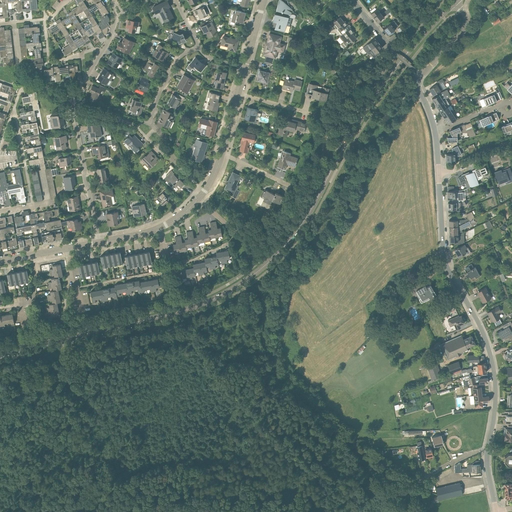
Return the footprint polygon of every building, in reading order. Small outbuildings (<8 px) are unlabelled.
[(6,0),(7,3),(17,2),(18,5),(15,5),(16,12),(23,11),(23,9),(22,1),(21,0),(6,0)] [(21,0),(22,1),(30,0),(31,10),(38,9),(37,3),(36,3),(35,0),(21,0)] [(76,0),(80,5),(71,10),(72,11),(75,15),(83,10),(88,19),(92,16),(91,13),(88,9),(83,1),(82,0),(76,0)] [(276,29),(284,31),(283,31),(284,27),(285,27),(285,28),(286,25),(289,26),(292,18),(288,17),(289,13),(293,14),(293,11),(281,0),(278,0),(276,11),(278,11),(277,14),(275,13),(273,20),(278,21),(276,29)] [(101,1),(96,4),(88,9),(91,13),(98,9),(102,16),(101,16),(101,17),(100,18),(100,19),(100,20),(101,21),(101,22),(97,24),(101,30),(109,26),(106,23),(108,22),(109,20),(109,19),(109,18),(107,15),(109,13),(104,5),(103,5),(101,1)] [(173,18),(168,7),(170,6),(167,1),(153,7),(155,13),(160,11),(165,22),(173,18)] [(207,15),(203,7),(208,5),(206,1),(198,5),(199,8),(193,11),(195,15),(198,14),(200,18),(207,15)] [(0,3),(0,7),(2,7),(3,16),(0,16),(0,18),(3,18),(8,18),(8,12),(8,11),(7,3),(2,3),(0,3)] [(377,22),(390,12),(387,9),(382,13),(383,14),(382,15),(380,12),(377,9),(371,14),(374,17),(373,17),(377,22)] [(243,23),(246,13),(236,10),(235,13),(233,13),(231,21),(235,22),(236,21),(241,22),(243,23)] [(75,15),(72,11),(68,14),(69,16),(61,21),(64,26),(72,21),(77,29),(82,26),(81,26),(80,23),(75,15)] [(102,31),(101,30),(97,24),(92,16),(88,19),(93,27),(85,32),(88,37),(96,32),(98,34),(102,31)] [(344,21),(340,17),(336,20),(335,19),(329,24),(332,27),(334,26),(341,35),(339,36),(346,45),(351,41),(352,42),(357,38),(353,34),(355,32),(350,27),(349,28),(348,26),(348,25),(345,21),(344,21)] [(64,26),(61,21),(60,19),(55,21),(57,24),(49,29),(52,34),(60,29),(65,37),(69,35),(64,26)] [(138,26),(139,22),(127,20),(126,27),(130,28),(129,31),(135,32),(136,26),(138,26)] [(213,34),(217,32),(212,22),(201,27),(204,33),(206,32),(209,38),(214,36),(213,34)] [(393,26),(391,23),(383,29),(387,35),(398,26),(396,23),(393,26)] [(38,26),(29,27),(29,24),(24,25),(24,28),(25,31),(25,33),(29,33),(29,34),(32,33),(33,42),(39,42),(38,33),(40,33),(39,27),(38,28),(38,26)] [(91,41),(90,39),(88,37),(85,32),(82,26),(77,29),(83,38),(75,43),(77,47),(78,48),(86,43),(86,42),(87,41),(88,43),(91,41)] [(177,33),(175,29),(173,30),(170,29),(169,33),(171,34),(172,35),(171,38),(178,41),(179,44),(186,40),(183,33),(180,34),(177,33)] [(279,44),(281,37),(269,34),(267,43),(269,44),(268,47),(266,46),(264,52),(263,55),(266,56),(275,58),(277,50),(280,50),(280,47),(284,48),(285,45),(279,44)] [(75,43),(71,37),(69,35),(65,37),(70,46),(62,51),(65,56),(74,50),(73,50),(77,47),(75,43)] [(131,49),(134,42),(124,37),(121,44),(119,43),(117,48),(125,52),(127,47),(131,49)] [(235,51),(238,41),(223,37),(221,44),(229,46),(228,49),(235,51)] [(365,54),(367,52),(378,43),(375,38),(363,47),(366,51),(364,52),(365,54)] [(35,58),(41,57),(40,49),(42,48),(41,43),(39,43),(39,42),(33,42),(26,43),(26,46),(27,48),(30,48),(31,49),(34,48),(35,58)] [(367,52),(373,59),(380,54),(378,51),(382,48),(378,43),(367,52)] [(6,48),(6,45),(0,45),(0,54),(0,57),(2,57),(3,60),(3,63),(0,63),(0,65),(3,66),(8,66),(8,63),(7,60),(7,57),(7,54),(7,51),(6,48)] [(166,57),(168,53),(163,50),(165,48),(159,45),(156,51),(154,55),(163,61),(165,57),(166,57)] [(116,68),(123,59),(114,53),(107,63),(116,68)] [(41,58),(41,57),(35,58),(28,58),(28,61),(28,63),(32,63),(32,64),(36,64),(37,73),(43,72),(42,64),(43,64),(43,58),(41,58)] [(201,62),(197,59),(197,58),(195,57),(189,65),(193,68),(194,66),(201,71),(206,65),(202,62),(201,62)] [(153,78),(156,74),(155,73),(160,66),(149,59),(143,69),(148,72),(147,74),(153,78)] [(59,68),(60,74),(69,73),(69,76),(71,76),(71,80),(76,79),(74,66),(73,66),(73,65),(66,65),(66,67),(59,68)] [(61,81),(60,74),(59,68),(58,68),(58,66),(52,67),(52,69),(44,69),(44,75),(53,74),(54,78),(55,78),(56,82),(61,81)] [(106,85),(113,74),(104,68),(97,79),(106,85)] [(268,87),(268,84),(267,83),(270,73),(259,70),(256,81),(260,82),(260,85),(261,85),(260,87),(261,87),(261,88),(266,89),(267,86),(268,87)] [(224,82),(226,72),(222,71),(222,74),(217,72),(215,80),(217,81),(215,87),(223,89),(225,82),(224,82)] [(192,85),(194,81),(184,75),(181,80),(182,80),(178,87),(181,89),(180,89),(186,93),(191,84),(192,85)] [(146,93),(148,89),(147,89),(150,83),(146,82),(148,79),(142,76),(136,88),(142,90),(142,91),(146,93)] [(452,81),(453,84),(462,80),(461,76),(452,81)] [(443,89),(440,84),(444,81),(442,78),(436,82),(438,84),(437,85),(437,84),(429,89),(433,95),(443,89)] [(294,82),(285,79),(282,88),(292,91),(293,89),(299,91),(302,82),(295,80),(294,82)] [(322,92),(316,90),(317,86),(309,84),(306,93),(312,95),(312,97),(321,99),(326,100),(329,89),(323,88),(322,92)] [(98,88),(92,85),(89,91),(93,93),(90,99),(96,102),(101,90),(104,91),(106,88),(100,85),(98,88)] [(1,86),(0,89),(0,91),(9,94),(6,101),(11,103),(16,88),(11,87),(11,89),(1,86)] [(432,99),(436,105),(443,100),(450,97),(449,93),(447,94),(446,91),(439,94),(432,99)] [(33,110),(35,110),(39,109),(36,92),(31,93),(32,95),(22,97),(23,103),(32,102),(33,110)] [(218,108),(219,102),(218,102),(220,95),(209,92),(208,97),(210,97),(207,108),(215,110),(216,107),(218,108)] [(482,107),(502,99),(499,92),(479,100),(482,107)] [(185,98),(177,94),(175,97),(173,95),(167,104),(170,105),(170,106),(175,109),(181,99),(183,101),(185,98)] [(0,98),(0,103),(5,106),(2,112),(7,114),(11,103),(6,101),(0,98)] [(140,116),(143,107),(141,106),(142,102),(133,99),(130,109),(136,112),(135,115),(140,116)] [(443,100),(436,105),(440,111),(450,106),(447,101),(445,103),(443,100)] [(450,105),(450,106),(440,111),(444,117),(454,111),(450,105)] [(255,123),(255,124),(255,123),(256,123),(257,122),(257,121),(256,121),(256,120),(255,120),(258,110),(248,107),(244,119),(249,120),(248,122),(255,123)] [(170,128),(176,115),(164,109),(157,122),(170,128)] [(35,110),(33,110),(20,113),(21,118),(31,116),(31,121),(32,123),(37,122),(35,110)] [(454,111),(444,117),(448,124),(456,119),(453,115),(454,115),(454,114),(455,114),(454,111)] [(482,126),(499,119),(496,112),(479,119),(482,126)] [(59,118),(59,114),(50,116),(52,124),(53,124),(54,128),(64,126),(63,117),(59,118)] [(209,121),(200,119),(198,126),(207,129),(206,134),(213,136),(217,122),(209,120),(209,121)] [(306,123),(295,120),(294,122),(286,120),(284,127),(280,125),(278,134),(287,137),(289,130),(294,131),(294,129),(304,132),(306,123)] [(504,133),(511,129),(511,121),(501,126),(504,133)] [(37,122),(32,123),(29,123),(27,124),(25,124),(22,125),(23,130),(22,130),(23,133),(27,132),(27,130),(26,130),(26,129),(33,128),(34,135),(39,134),(37,122)] [(97,126),(97,124),(88,125),(89,132),(90,132),(91,138),(97,137),(96,135),(101,134),(100,125),(97,126)] [(466,129),(464,124),(460,126),(459,127),(449,131),(451,135),(451,137),(448,137),(448,142),(457,141),(457,133),(464,131),(464,133),(467,133),(470,138),(476,136),(472,127),(466,130),(466,129)] [(253,143),(255,135),(243,132),(241,140),(243,140),(240,150),(248,152),(251,142),(253,143)] [(39,134),(34,135),(24,137),(25,142),(35,140),(36,147),(41,146),(39,134)] [(57,149),(66,147),(65,140),(67,139),(66,135),(54,137),(57,149)] [(137,138),(137,137),(134,135),(132,137),(129,135),(127,137),(127,138),(126,139),(124,140),(129,145),(136,152),(140,149),(139,148),(143,144),(137,138)] [(202,141),(196,139),(193,147),(196,147),(195,151),(194,151),(192,157),(196,159),(195,160),(201,162),(204,154),(203,154),(207,143),(202,141)] [(106,150),(105,145),(105,142),(99,143),(100,146),(92,147),(93,154),(97,153),(98,158),(109,156),(107,149),(106,150)] [(41,146),(36,147),(29,148),(27,148),(27,153),(37,151),(39,158),(44,157),(41,146)] [(446,162),(454,162),(454,161),(454,158),(457,157),(462,155),(458,146),(452,148),(452,154),(446,154),(446,162)] [(155,156),(153,155),(153,154),(151,151),(145,157),(144,156),(141,159),(150,168),(157,161),(156,160),(158,159),(155,156)] [(277,166),(285,169),(287,164),(295,167),(298,159),(290,156),(290,154),(283,151),(281,159),(280,158),(277,166)] [(59,166),(71,164),(70,156),(58,158),(59,166)] [(41,170),(45,169),(46,169),(44,157),(39,158),(29,160),(30,165),(40,163),(41,170)] [(109,182),(106,167),(97,169),(98,176),(97,176),(98,180),(99,179),(100,184),(103,183),(109,182)] [(468,172),(473,186),(479,184),(475,176),(481,174),(482,175),(487,173),(485,167),(480,169),(480,168),(468,172)] [(57,168),(51,169),(51,171),(52,174),(52,176),(59,175),(57,168)] [(7,185),(8,190),(23,187),(20,169),(10,171),(11,173),(14,172),(15,180),(17,180),(17,183),(9,185),(7,185)] [(495,173),(499,184),(509,180),(509,181),(511,179),(511,174),(510,170),(502,173),(501,170),(495,173)] [(175,175),(174,174),(172,171),(168,174),(169,175),(165,179),(168,182),(167,183),(171,187),(174,184),(176,187),(178,185),(182,189),(186,185),(180,180),(181,179),(177,175),(176,175),(175,175)] [(234,198),(238,191),(235,187),(240,176),(232,172),(228,180),(229,181),(228,182),(227,183),(227,184),(225,189),(229,191),(231,196),(234,198)] [(473,186),(468,172),(461,175),(462,176),(458,178),(459,179),(458,180),(460,185),(465,183),(467,188),(473,186)] [(72,178),(72,175),(62,177),(64,189),(66,189),(66,190),(74,188),(73,185),(75,184),(74,177),(72,178)] [(23,187),(8,190),(9,198),(11,198),(11,194),(17,193),(17,197),(18,197),(20,203),(26,202),(23,187)] [(103,207),(112,206),(110,196),(113,196),(112,189),(100,191),(103,207)] [(8,190),(0,191),(0,196),(2,196),(4,195),(5,199),(3,199),(4,206),(11,205),(9,198),(8,190)] [(163,206),(168,201),(167,201),(170,198),(167,194),(168,193),(166,190),(157,197),(161,201),(159,202),(163,206)] [(275,194),(265,190),(261,197),(264,199),(261,205),(271,210),(272,206),(270,205),(272,200),(280,204),(283,196),(275,193),(275,194)] [(451,203),(459,202),(462,202),(465,200),(465,198),(463,198),(462,192),(456,192),(456,191),(448,191),(448,199),(451,199),(451,203)] [(77,202),(76,196),(67,198),(70,211),(80,209),(79,202),(77,202)] [(462,202),(459,202),(451,203),(448,203),(448,209),(457,209),(457,206),(462,206),(462,205),(464,205),(468,203),(466,200),(465,200),(462,202)] [(132,207),(134,216),(139,215),(139,214),(146,212),(144,204),(132,207)] [(44,212),(46,222),(50,221),(49,217),(53,216),(52,210),(44,212)] [(109,226),(120,224),(117,212),(107,214),(109,226)] [(449,220),(449,227),(458,226),(469,220),(475,219),(472,212),(466,214),(468,218),(464,220),(449,220)] [(30,220),(31,225),(35,224),(34,220),(38,219),(37,213),(29,215),(30,220)] [(14,217),(16,228),(20,227),(19,223),(23,222),(22,216),(14,217)] [(61,224),(61,222),(61,219),(50,221),(46,222),(47,227),(47,230),(52,229),(51,226),(61,224)] [(77,219),(67,221),(68,224),(68,228),(72,227),(73,231),(82,229),(80,221),(77,222),(77,219)] [(458,226),(449,227),(449,235),(458,235),(458,231),(476,223),(475,219),(469,220),(458,226)] [(47,227),(46,222),(35,224),(31,225),(32,230),(32,232),(37,231),(36,229),(47,227)] [(216,222),(213,222),(216,237),(222,236),(221,228),(217,228),(216,222)] [(31,225),(20,227),(16,228),(17,235),(22,234),(22,232),(32,230),(31,225)] [(0,228),(0,235),(0,236),(5,235),(4,233),(15,231),(14,226),(6,228),(0,228)] [(209,238),(208,232),(205,233),(204,226),(201,227),(204,242),(210,241),(210,238),(209,238)] [(197,237),(194,238),(193,231),(190,232),(193,247),(199,245),(198,243),(197,237)] [(54,242),(54,240),(53,234),(53,233),(51,233),(48,234),(48,235),(42,236),(43,242),(49,241),(50,242),(54,242)] [(463,244),(462,233),(458,235),(449,235),(450,242),(456,242),(456,245),(461,244),(463,244)] [(5,235),(0,236),(2,248),(18,245),(16,238),(13,238),(13,240),(6,241),(5,235)] [(186,248),(185,242),(182,243),(181,236),(178,236),(181,251),(187,250),(187,248),(186,248)] [(33,244),(31,238),(23,240),(23,239),(18,240),(20,247),(33,244)] [(460,256),(464,254),(466,256),(471,253),(467,248),(466,248),(464,245),(459,248),(458,247),(454,250),(457,254),(456,254),(457,255),(459,255),(460,256)] [(216,256),(217,256),(218,261),(221,260),(221,264),(224,263),(222,252),(216,253),(216,256)] [(206,266),(209,266),(210,269),(213,269),(211,257),(204,258),(205,262),(206,266)] [(193,264),(194,268),(194,272),(195,272),(198,272),(198,275),(201,275),(199,263),(193,264)] [(49,269),(50,272),(61,270),(60,264),(52,265),(53,269),(49,269)] [(474,268),(472,264),(468,266),(468,267),(465,269),(466,271),(467,271),(470,278),(474,276),(476,278),(480,276),(475,267),(474,268)] [(190,280),(188,269),(181,270),(183,278),(186,277),(187,281),(190,280)] [(59,277),(55,278),(51,278),(52,282),(48,282),(49,285),(60,283),(59,277)] [(154,291),(151,280),(145,281),(147,289),(150,289),(151,292),(154,291)] [(426,286),(423,280),(412,286),(414,291),(416,290),(421,300),(428,297),(431,301),(437,297),(432,286),(430,284),(426,286)] [(129,294),(127,283),(121,284),(122,292),(125,291),(126,295),(129,294)] [(117,298),(117,296),(115,287),(109,288),(111,296),(114,295),(114,299),(117,298)] [(480,297),(483,303),(491,298),(485,287),(477,292),(480,297)] [(105,301),(103,289),(97,291),(98,298),(101,298),(102,301),(105,301)] [(53,291),(53,290),(50,291),(51,294),(47,295),(48,298),(59,296),(58,290),(53,291)] [(57,302),(53,303),(49,304),(50,307),(46,308),(47,311),(58,308),(57,303),(57,302)] [(493,321),(496,326),(501,323),(499,318),(500,318),(495,308),(487,312),(492,322),(493,321)] [(6,315),(8,323),(11,322),(12,326),(15,325),(12,314),(6,315)] [(459,317),(459,316),(448,320),(450,327),(454,325),(456,329),(460,327),(459,325),(464,323),(461,316),(459,317)] [(502,339),(503,338),(505,341),(511,338),(510,334),(511,333),(510,330),(511,328),(511,324),(510,321),(508,323),(502,326),(504,329),(498,332),(502,339)] [(463,339),(462,335),(441,344),(448,359),(468,350),(467,347),(475,344),(471,336),(463,339)] [(479,361),(477,361),(477,366),(476,365),(472,366),(471,366),(472,369),(486,367),(485,362),(484,356),(479,356),(479,361)] [(459,361),(448,365),(450,372),(461,369),(459,361)] [(468,384),(472,384),(480,383),(488,383),(487,377),(480,378),(480,375),(477,376),(471,377),(470,374),(464,376),(465,380),(467,380),(468,384)] [(480,383),(472,384),(474,395),(481,394),(480,383)] [(470,403),(475,403),(475,407),(483,406),(482,402),(489,401),(489,396),(482,397),(481,394),(474,395),(470,395),(470,403)] [(434,446),(444,444),(442,439),(441,435),(434,436),(435,438),(432,438),(434,446)] [(417,447),(417,445),(414,446),(414,448),(417,448),(418,453),(417,453),(419,460),(424,459),(422,446),(421,446),(417,447)] [(467,468),(460,469),(460,463),(454,465),(455,473),(460,472),(481,471),(480,464),(467,465),(467,468)] [(438,500),(463,494),(460,483),(436,488),(438,497),(438,499),(438,500)]
